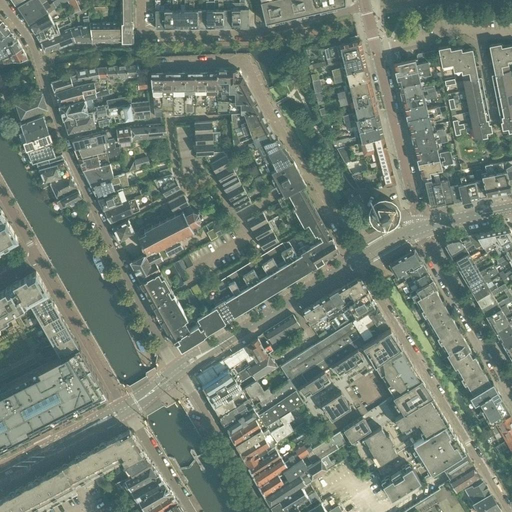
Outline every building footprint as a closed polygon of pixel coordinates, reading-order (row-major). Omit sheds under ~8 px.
[(17,5),(29,22),(54,8),(67,1),(69,0),(55,0),(52,2),(51,0),(25,0),(20,3),(17,5)] [(69,0),(67,1),(73,14),(80,10),(75,0),(69,0)] [(120,0),(121,22),(111,23),(112,42),(118,42),(118,40),(121,40),(122,28),(121,23),(132,23),(132,0),(120,0)] [(164,28),(164,10),(160,10),(159,0),(154,0),(154,4),(155,4),(155,28),(164,28)] [(167,0),(167,10),(164,10),(164,28),(172,28),(171,0),(167,0)] [(171,0),(172,28),(181,28),(181,10),(177,10),(177,0),(171,0)] [(181,5),(181,10),(181,28),(190,28),(189,0),(184,0),(185,5),(181,5)] [(189,0),(190,28),(198,27),(198,9),(194,9),(194,0),(189,0)] [(206,0),(201,0),(202,9),(198,9),(198,27),(207,27),(206,0)] [(206,0),(207,27),(215,27),(215,9),(211,9),(210,0),(206,0)] [(218,0),(219,9),(215,9),(215,27),(223,27),(222,0),(218,0)] [(222,0),(223,27),(231,27),(231,9),(228,9),(227,0),(222,0)] [(239,0),(235,0),(235,9),(231,9),(231,27),(240,27),(239,0)] [(239,0),(240,27),(248,27),(248,9),(244,9),(244,0),(239,0)] [(263,0),(260,1),(265,23),(345,4),(344,0),(263,0)] [(28,23),(35,32),(54,23),(50,15),(55,13),(54,8),(29,22),(28,23)] [(81,42),(91,42),(89,25),(88,18),(88,16),(83,17),(83,19),(84,26),(79,27),(81,42)] [(68,17),(58,21),(61,28),(70,23),(68,17)] [(0,37),(11,31),(1,20),(0,20),(0,37)] [(35,32),(40,41),(60,33),(58,29),(56,22),(54,23),(35,32)] [(89,25),(91,42),(97,42),(97,40),(101,40),(101,23),(89,23),(89,25)] [(111,23),(101,23),(101,40),(105,40),(105,42),(112,42),(111,23)] [(60,33),(40,41),(41,41),(45,53),(60,48),(67,45),(74,42),(81,42),(79,27),(79,26),(70,29),(62,32),(60,28),(58,29),(60,33)] [(122,28),(121,40),(121,42),(133,42),(132,28),(122,28)] [(0,47),(16,39),(11,31),(0,37),(0,47)] [(0,47),(0,57),(22,48),(21,46),(20,44),(17,40),(16,39),(0,47)] [(338,56),(340,61),(343,61),(343,62),(363,58),(359,40),(323,49),(326,59),(338,56)] [(511,47),(511,44),(501,46),(500,43),(489,45),(492,63),(489,63),(491,75),(509,71),(507,60),(511,59),(511,47)] [(460,70),(462,80),(481,76),(479,65),(475,66),(472,48),(461,50),(460,47),(450,49),(449,45),(438,48),(442,70),(452,68),(453,71),(460,70)] [(22,48),(0,57),(0,63),(14,61),(27,58),(22,48)] [(332,76),(332,77),(366,69),(363,58),(343,62),(343,61),(340,61),(341,67),(331,69),(333,76),(332,76)] [(393,64),(396,75),(429,68),(427,61),(420,63),(418,63),(417,60),(417,58),(393,64)] [(325,65),(324,61),(308,65),(309,69),(325,65)] [(116,66),(117,78),(129,77),(127,65),(116,66)] [(127,65),(129,77),(139,76),(138,65),(127,65)] [(104,67),(106,79),(113,78),(117,78),(116,66),(112,66),(110,67),(107,67),(104,67)] [(96,67),(85,70),(89,82),(98,80),(96,67)] [(98,80),(105,79),(106,79),(104,67),(97,67),(96,67),(98,80)] [(423,80),(422,76),(430,74),(429,68),(396,75),(399,85),(420,81),(423,80)] [(216,72),(217,92),(228,91),(228,92),(250,91),(250,90),(244,80),(238,69),(216,70),(216,72)] [(346,86),(349,85),(369,81),(366,69),(332,77),(333,77),(335,83),(344,81),(346,86)] [(76,71),(76,74),(79,84),(89,82),(85,70),(76,71)] [(511,82),(509,71),(491,75),(493,85),(511,82)] [(155,116),(163,116),(162,72),(150,72),(155,116)] [(163,116),(173,115),(173,72),(162,72),(163,116)] [(173,115),(184,115),(184,72),(173,72),(173,115)] [(184,115),(195,114),(195,72),(184,72),(184,115)] [(195,114),(206,114),(206,72),(195,72),(195,114)] [(218,113),(217,102),(217,92),(216,72),(206,72),(206,114),(218,113)] [(51,83),(55,93),(79,84),(76,74),(60,80),(51,83)] [(462,80),(465,90),(483,87),(481,76),(462,80)] [(55,93),(59,104),(84,99),(83,95),(107,89),(105,79),(98,80),(89,82),(79,84),(55,93)] [(146,80),(137,81),(138,85),(138,90),(147,89),(146,84),(146,80)] [(399,85),(401,97),(434,90),(433,83),(425,85),(424,80),(423,80),(420,81),(399,85)] [(338,99),(338,100),(372,92),(369,81),(349,85),(350,90),(337,93),(338,99)] [(511,92),(511,85),(511,82),(493,85),(495,96),(511,92)] [(465,90),(467,101),(485,97),(483,87),(465,90)] [(83,95),(84,99),(91,97),(96,96),(96,97),(108,94),(107,89),(83,95)] [(401,97),(404,108),(425,103),(430,102),(429,98),(436,96),(434,90),(401,97)] [(221,96),(221,102),(229,102),(256,101),(250,91),(228,92),(229,95),(221,96)] [(354,103),(355,108),(374,103),(372,96),(372,92),(338,100),(339,100),(340,106),(354,103)] [(511,103),(511,92),(495,96),(497,107),(511,103)] [(42,93),(22,100),(15,103),(20,118),(47,109),(42,93)] [(95,117),(95,120),(98,120),(99,126),(111,123),(110,118),(107,108),(130,104),(130,103),(129,96),(107,100),(107,104),(94,107),(92,101),(91,97),(84,99),(59,104),(63,117),(65,123),(73,121),(73,120),(74,119),(78,118),(78,119),(85,118),(84,113),(92,111),(93,116),(95,117)] [(467,101),(469,112),(487,108),(485,97),(467,101)] [(149,101),(130,103),(130,104),(133,119),(142,118),(150,117),(149,101)] [(234,154),(249,147),(276,138),(265,118),(264,115),(256,101),(229,102),(221,102),(217,102),(218,113),(231,113),(231,117),(231,120),(230,120),(230,121),(231,121),(232,125),(231,125),(231,127),(232,127),(232,131),(232,132),(232,136),(232,138),(233,142),(232,142),(233,143),(233,147),(234,154)] [(344,122),(345,122),(377,114),(374,103),(355,108),(356,112),(342,115),(343,118),(342,118),(342,119),(343,119),(344,122)] [(404,108),(407,118),(440,112),(446,110),(445,105),(439,107),(438,105),(426,108),(425,103),(404,108)] [(511,114),(511,103),(497,107),(499,117),(501,117),(511,114)] [(107,108),(110,118),(111,123),(133,119),(130,104),(107,108)] [(471,123),(488,119),(489,119),(487,108),(469,112),(471,123)] [(73,121),(65,123),(68,132),(81,129),(95,126),(94,121),(95,120),(95,117),(93,116),(92,111),(84,113),(85,118),(78,119),(78,118),(74,119),(73,120),(73,121)] [(407,118),(410,129),(435,124),(434,119),(441,118),(440,112),(407,118)] [(11,125),(15,133),(45,123),(42,114),(11,125)] [(352,127),(354,132),(380,126),(377,114),(345,122),(346,128),(352,127)] [(511,131),(511,114),(501,117),(502,121),(500,121),(502,133),(511,131)] [(488,119),(471,123),(474,138),(474,139),(492,135),(490,123),(488,123),(488,119)] [(194,131),(195,133),(212,132),(211,121),(194,122),(194,127),(194,128),(194,130),(194,131)] [(15,133),(20,142),(48,132),(45,123),(15,133)] [(164,124),(146,125),(148,139),(166,137),(164,124)] [(410,129),(412,140),(445,133),(445,132),(444,127),(436,129),(435,124),(410,129)] [(458,125),(453,126),(455,135),(460,134),(459,130),(464,129),(463,124),(458,125)] [(130,126),(129,126),(132,140),(148,139),(146,125),(130,126)] [(132,140),(129,126),(116,128),(118,142),(132,140)] [(333,142),(337,148),(350,144),(383,137),(380,126),(354,132),(355,137),(333,142)] [(70,139),(73,148),(103,141),(103,140),(108,139),(105,130),(80,136),(70,139)] [(19,151),(26,149),(49,141),(51,140),(51,139),(51,138),(50,135),(49,134),(48,132),(20,142),(15,144),(19,151)] [(195,142),(195,144),(213,143),(212,132),(195,133),(195,138),(194,139),(194,141),(195,142)] [(445,133),(412,140),(415,151),(440,146),(439,141),(447,140),(446,135),(445,133)] [(256,161),(268,155),(271,160),(287,152),(277,137),(276,138),(249,147),(250,148),(252,154),(253,155),(255,160),(255,161),(256,161)] [(383,137),(350,144),(337,148),(345,162),(365,157),(368,171),(352,175),(359,188),(394,182),(388,159),(383,137)] [(73,148),(77,158),(115,148),(114,138),(108,139),(103,140),(103,141),(73,148)] [(32,162),(35,161),(55,156),(49,141),(26,149),(32,162)] [(213,169),(215,173),(231,165),(225,155),(224,153),(213,154),(213,143),(195,144),(195,148),(195,150),(195,151),(196,153),(196,155),(205,155),(211,165),(211,167),(212,168),(213,169)] [(415,151),(418,162),(451,156),(449,149),(442,151),(440,146),(415,151)] [(77,158),(82,169),(110,164),(122,160),(121,160),(118,147),(115,148),(77,158)] [(263,175),(271,171),(292,159),(287,152),(271,160),(268,155),(256,161),(259,168),(259,169),(261,174),(262,175),(263,175)] [(35,161),(38,167),(65,160),(62,154),(55,156),(35,161)] [(136,170),(149,166),(147,156),(133,160),(136,170)] [(418,162),(421,178),(430,176),(433,175),(436,175),(435,170),(446,168),(445,164),(452,162),(451,156),(418,162)] [(293,208),(293,207),(309,199),(302,186),(306,184),(304,180),(299,172),(292,159),(271,171),(276,181),(268,186),(270,190),(279,186),(282,193),(284,195),(277,199),(279,202),(281,206),(292,200),(295,206),(293,207),(293,208)] [(38,167),(44,180),(70,173),(65,160),(38,167)] [(483,172),(481,173),(486,194),(487,194),(487,195),(489,195),(511,190),(507,174),(504,163),(504,161),(484,165),(486,172),(483,172)] [(82,169),(90,183),(113,176),(110,166),(110,164),(82,169)] [(218,178),(220,182),(236,174),(231,165),(215,173),(216,175),(216,176),(217,177),(218,178)] [(159,171),(161,177),(171,173),(172,173),(171,168),(159,171)] [(467,169),(463,170),(469,199),(478,197),(474,181),(470,181),(467,169)] [(477,180),(474,181),(478,197),(487,195),(487,194),(486,194),(481,173),(480,169),(476,170),(475,170),(477,180)] [(454,171),(457,184),(461,200),(469,199),(463,170),(461,170),(454,171)] [(90,183),(97,197),(136,185),(136,184),(128,187),(124,175),(130,174),(129,171),(121,174),(113,176),(90,183)] [(446,173),(453,202),(461,200),(457,184),(454,185),(450,171),(446,172),(446,173)] [(51,184),(53,188),(74,181),(70,173),(44,180),(44,181),(39,183),(41,188),(51,184)] [(159,186),(165,196),(180,188),(178,183),(178,182),(177,180),(176,180),(175,178),(173,179),(171,173),(161,177),(153,179),(157,187),(159,186)] [(444,180),(440,181),(445,204),(453,202),(446,173),(443,173),(444,180)] [(223,188),(226,192),(241,183),(236,174),(220,182),(221,184),(221,186),(222,187),(223,188)] [(433,175),(430,176),(436,205),(445,204),(440,181),(434,182),(433,175)] [(254,179),(256,184),(258,188),(264,185),(260,176),(254,179)] [(430,176),(421,178),(428,207),(436,205),(430,176)] [(57,197),(58,199),(78,189),(74,181),(53,188),(57,197)] [(229,197),(231,201),(246,193),(241,183),(226,192),(227,193),(227,195),(227,196),(229,197)] [(97,197),(103,209),(122,202),(134,197),(141,195),(136,185),(97,197)] [(354,196),(349,188),(344,191),(348,199),(354,196)] [(78,189),(58,199),(56,200),(60,207),(81,196),(78,189)] [(246,193),(231,201),(232,203),(232,205),(232,206),(234,207),(236,211),(252,203),(246,193)] [(168,202),(173,212),(189,204),(188,202),(188,200),(187,199),(186,198),(183,194),(168,202)] [(348,199),(352,206),(362,201),(358,194),(354,196),(348,199)] [(377,225),(381,226),(398,216),(400,212),(394,202),(393,201),(392,200),(391,199),(389,198),(388,197),(387,197),(385,197),(384,196),(382,197),(381,197),(379,197),(378,198),(377,198),(375,199),(375,200),(374,200),(373,201),(372,203),(371,204),(371,205),(370,206),(370,207),(370,209),(370,210),(370,212),(371,213),(371,215),(372,216),(377,225)] [(122,202),(103,209),(110,222),(118,218),(139,209),(137,204),(134,197),(122,202)] [(293,207),(298,216),(314,207),(309,199),(293,207)] [(147,252),(147,254),(178,238),(184,235),(185,235),(186,235),(185,234),(192,231),(193,232),(200,228),(202,228),(202,227),(201,227),(199,223),(200,223),(199,222),(200,217),(201,218),(201,216),(200,216),(198,212),(198,211),(197,212),(193,210),(193,209),(192,209),(190,205),(182,209),(182,210),(181,210),(181,211),(175,214),(175,213),(173,214),(174,215),(168,218),(167,217),(166,218),(166,219),(160,222),(160,221),(159,222),(153,226),(152,225),(151,226),(145,229),(144,229),(145,232),(139,236),(138,235),(137,236),(138,237),(140,241),(139,241),(143,248),(144,248),(146,253),(147,252)] [(308,224),(313,233),(324,226),(314,207),(298,216),(303,226),(308,224)] [(251,228),(252,230),(268,221),(262,212),(247,220),(249,224),(249,226),(250,227),(251,228)] [(0,250),(18,240),(6,219),(0,222),(0,250)] [(212,226),(217,237),(232,229),(227,219),(212,226)] [(257,239),(273,231),(277,228),(272,219),(268,221),(252,230),(254,234),(254,235),(255,237),(256,238),(257,239)] [(134,232),(128,220),(112,227),(119,240),(134,232),(134,231),(134,232)] [(321,239),(318,241),(329,259),(339,253),(332,241),(333,240),(331,237),(330,237),(324,226),(313,233),(314,235),(316,234),(317,236),(319,235),(321,239)] [(497,230),(500,244),(511,237),(511,233),(509,227),(497,230)] [(486,252),(494,247),(500,244),(497,230),(475,234),(477,237),(482,245),(484,248),(486,252)] [(273,231),(257,239),(259,243),(259,245),(260,246),(261,247),(263,249),(278,241),(273,231)] [(445,245),(449,253),(477,237),(475,234),(448,240),(447,240),(445,245)] [(449,253),(454,260),(468,252),(466,248),(473,244),(475,248),(482,245),(477,237),(449,253)] [(511,237),(500,244),(494,247),(498,254),(503,251),(511,246),(511,237)] [(130,261),(140,281),(159,270),(156,262),(183,248),(178,238),(147,254),(145,255),(145,254),(144,254),(143,254),(143,255),(143,254),(142,255),(131,261),(130,261)] [(312,244),(309,246),(320,263),(324,261),(324,262),(329,259),(318,241),(316,238),(310,241),(312,244)] [(284,246),(286,249),(302,274),(305,272),(305,273),(311,270),(300,251),(296,254),(288,241),(282,243),(284,246)] [(282,243),(215,284),(216,285),(217,287),(284,246),(282,243)] [(298,248),(300,251),(311,270),(316,267),(316,266),(320,263),(309,246),(306,248),(304,245),(298,248)] [(496,260),(498,263),(511,255),(511,246),(503,251),(505,254),(496,260)] [(454,260),(458,268),(486,252),(484,248),(470,256),(468,252),(454,260)] [(286,262),(282,265),(292,281),(298,278),(297,277),(302,274),(286,249),(281,253),(286,262)] [(414,268),(422,263),(415,250),(414,249),(413,249),(405,254),(414,268)] [(458,268),(463,276),(477,268),(475,264),(488,256),(486,252),(458,268)] [(183,257),(188,267),(193,265),(187,254),(183,257)] [(405,254),(398,258),(407,272),(414,268),(405,254)] [(509,261),(511,265),(511,264),(511,255),(498,263),(500,267),(509,261)] [(184,281),(188,279),(183,270),(186,268),(180,258),(173,262),(184,281)] [(397,277),(402,274),(407,272),(398,258),(389,263),(397,277)] [(273,259),(268,262),(282,286),(286,284),(286,285),(292,281),(282,265),(278,267),(273,259)] [(267,274),(263,277),(273,293),(279,289),(278,289),(282,286),(268,262),(262,265),(267,274)] [(169,266),(180,286),(184,284),(183,282),(172,263),(169,265),(169,266)] [(403,281),(404,284),(427,271),(422,263),(414,268),(407,272),(402,274),(405,280),(403,281)] [(463,276),(468,284),(495,268),(493,264),(479,272),(477,268),(463,276)] [(502,280),(509,275),(511,273),(511,264),(511,265),(511,268),(504,273),(502,270),(498,273),(502,280)] [(468,284),(472,292),(491,281),(489,277),(498,272),(495,268),(468,284)] [(167,329),(168,330),(187,317),(175,296),(173,294),(172,291),(160,270),(160,271),(159,270),(140,281),(141,282),(140,283),(142,287),(144,287),(151,299),(150,301),(153,306),(156,311),(157,311),(164,324),(164,325),(166,328),(167,329)] [(254,270),(249,273),(264,297),(267,296),(267,297),(273,293),(263,277),(259,279),(254,270)] [(30,302),(48,292),(36,271),(0,291),(0,386),(60,356),(54,344),(48,334),(42,323),(36,313),(30,302)] [(411,290),(412,291),(432,279),(427,271),(404,284),(406,286),(408,285),(409,286),(410,288),(411,289),(411,290)] [(248,286),(244,288),(254,305),(260,301),(259,300),(264,297),(249,273),(243,277),(248,286)] [(346,303),(367,290),(360,278),(356,277),(347,283),(338,289),(338,288),(337,289),(346,303)] [(414,299),(435,288),(437,287),(432,279),(412,291),(409,292),(414,299)] [(228,285),(229,286),(244,309),(248,307),(248,308),(254,305),(244,288),(240,291),(234,281),(228,285)] [(472,292),(477,300),(497,288),(495,284),(493,285),(491,281),(472,292)] [(191,287),(191,288),(196,297),(202,293),(197,284),(191,287)] [(477,300),(481,308),(495,299),(493,295),(498,292),(503,289),(506,287),(504,284),(497,288),(477,300)] [(213,302),(215,306),(225,322),(225,321),(228,319),(229,320),(235,316),(224,298),(220,301),(216,295),(221,292),(220,291),(217,287),(216,285),(202,294),(209,305),(213,302)] [(229,286),(220,291),(221,292),(224,298),(235,316),(241,313),(240,312),(244,309),(229,286)] [(189,288),(183,292),(193,308),(198,305),(189,288)] [(435,334),(437,337),(451,328),(453,327),(454,329),(457,327),(444,304),(446,302),(445,301),(444,299),(442,300),(435,288),(414,299),(419,307),(421,310),(427,321),(430,327),(435,334)] [(337,308),(340,306),(346,303),(337,289),(328,294),(337,308)] [(349,308),(351,310),(372,297),(367,290),(346,303),(340,306),(343,312),(349,308)] [(54,303),(48,292),(30,302),(36,313),(54,303)] [(328,314),(337,308),(328,294),(319,300),(327,313),(328,314)] [(497,303),(495,299),(481,308),(486,315),(511,299),(511,296),(508,298),(508,297),(503,300),(497,303)] [(343,312),(349,322),(355,318),(376,305),(373,300),(372,297),(351,310),(349,308),(343,312)] [(511,299),(486,315),(491,323),(505,315),(502,311),(511,305),(511,299)] [(323,316),(327,313),(319,300),(311,305),(324,327),(328,325),(326,322),(323,316)] [(60,313),(54,303),(36,313),(42,323),(60,313)] [(320,330),(324,327),(311,305),(302,311),(310,324),(315,321),(320,330)] [(362,328),(365,325),(367,324),(366,322),(372,318),(376,324),(385,319),(376,305),(355,318),(362,328)] [(198,324),(173,339),(180,350),(216,328),(224,323),(225,322),(215,306),(197,317),(195,319),(198,324)] [(335,331),(349,322),(343,312),(340,306),(337,308),(328,314),(325,315),(335,331)] [(66,323),(60,313),(42,323),(48,334),(66,323)] [(172,337),(173,339),(198,324),(195,319),(197,317),(194,313),(187,317),(168,330),(169,332),(169,333),(171,336),(172,337)] [(264,332),(271,343),(299,326),(292,315),(264,332)] [(491,323),(495,331),(511,321),(511,315),(507,319),(505,315),(491,323)] [(357,350),(362,346),(377,336),(374,331),(373,331),(370,332),(365,325),(362,328),(355,318),(349,322),(335,331),(280,366),(288,378),(289,377),(296,389),(299,387),(324,371),(332,366),(357,350)] [(511,321),(495,331),(500,339),(511,331),(511,321)] [(72,334),(66,323),(48,334),(54,344),(72,334)] [(450,361),(455,368),(474,356),(460,331),(462,330),(460,326),(457,327),(454,329),(453,327),(451,328),(437,337),(449,359),(450,361)] [(418,423),(426,435),(448,421),(432,395),(421,378),(401,345),(390,328),(377,336),(362,346),(369,356),(380,374),(384,372),(390,382),(387,384),(394,395),(392,396),(403,413),(394,418),(401,430),(414,422),(416,424),(418,423)] [(511,331),(500,339),(505,348),(511,343),(511,331)] [(79,346),(72,334),(54,344),(60,356),(79,346)] [(250,343),(246,345),(252,355),(255,361),(249,365),(246,367),(252,375),(255,380),(256,379),(277,366),(269,352),(272,350),(269,344),(264,347),(263,348),(257,338),(256,338),(251,342),(250,342),(250,343)] [(203,372),(196,376),(200,383),(202,386),(203,388),(229,369),(233,367),(245,359),(249,365),(255,361),(252,355),(246,345),(246,344),(243,347),(224,358),(222,359),(219,362),(216,364),(204,371),(203,372)] [(97,377),(95,374),(91,367),(90,366),(86,359),(85,357),(84,354),(82,351),(81,349),(79,346),(60,356),(0,386),(0,449),(21,439),(33,433),(35,432),(41,429),(43,428),(51,424),(54,422),(63,418),(64,417),(73,413),(75,412),(84,407),(86,406),(95,402),(96,401),(98,400),(103,398),(105,397),(108,395),(106,392),(102,385),(101,384),(97,377)] [(363,359),(357,350),(332,366),(338,375),(363,359)] [(465,385),(470,395),(490,383),(484,372),(486,371),(483,366),(481,368),(474,356),(455,368),(465,385)] [(155,364),(157,367),(150,371),(146,373),(145,377),(148,381),(150,384),(152,387),(152,388),(156,395),(157,396),(159,399),(163,406),(165,408),(166,408),(167,408),(167,407),(175,402),(177,401),(178,401),(182,398),(175,388),(174,386),(164,369),(162,366),(157,358),(156,357),(155,364)] [(229,369),(203,388),(206,393),(207,394),(233,376),(237,373),(233,367),(229,369)] [(233,376),(207,394),(211,402),(214,406),(242,390),(238,383),(252,375),(246,367),(237,373),(233,376)] [(330,380),(324,371),(299,387),(305,396),(330,380)] [(289,377),(288,378),(285,380),(287,382),(271,392),(260,399),(223,423),(229,433),(295,390),(296,389),(289,377)] [(242,390),(214,406),(219,415),(251,395),(253,398),(257,395),(260,399),(271,392),(271,391),(270,392),(270,391),(267,387),(263,390),(257,380),(256,379),(255,380),(250,383),(244,387),(245,388),(242,390)] [(490,425),(495,422),(510,413),(510,412),(492,382),(490,383),(470,395),(469,396),(474,404),(479,401),(483,407),(480,408),(490,425)] [(260,428),(279,416),(289,410),(298,404),(298,405),(301,403),(303,402),(295,390),(229,433),(234,443),(260,427),(260,428)] [(329,416),(331,418),(350,406),(348,403),(349,403),(348,402),(340,391),(321,403),(327,412),(329,416)] [(223,423),(260,399),(257,395),(253,398),(251,395),(219,415),(223,423)] [(352,405),(325,422),(332,435),(338,431),(343,428),(360,417),(352,405)] [(266,448),(283,436),(292,430),(288,421),(293,417),(289,410),(279,416),(284,424),(239,451),(244,459),(265,447),(266,448)] [(489,425),(494,435),(500,431),(511,424),(511,416),(510,413),(495,422),(490,425),(489,425)] [(234,443),(239,451),(284,424),(279,416),(260,428),(260,427),(234,443)] [(352,440),(356,437),(370,428),(362,416),(360,417),(343,428),(350,440),(351,441),(352,440)] [(423,437),(397,453),(380,464),(372,468),(391,498),(420,480),(442,466),(466,451),(454,432),(448,422),(423,437)] [(503,435),(506,440),(511,436),(511,424),(500,431),(494,435),(496,439),(503,435)] [(375,455),(380,464),(397,453),(392,445),(394,444),(388,434),(386,435),(381,427),(364,437),(369,445),(368,446),(374,456),(375,455)] [(123,467),(145,453),(129,429),(67,463),(0,498),(0,511),(42,511),(77,493),(74,487),(72,485),(78,481),(121,458),(124,464),(122,465),(123,467)] [(264,495),(306,466),(301,458),(306,455),(311,463),(326,454),(339,446),(340,445),(340,446),(346,443),(339,432),(340,431),(340,430),(333,435),(331,436),(315,446),(315,447),(312,448),(311,448),(258,484),(264,495)] [(252,474),(287,452),(307,438),(308,439),(309,438),(305,432),(304,432),(288,443),(248,467),(252,474)] [(248,467),(288,443),(283,436),(266,448),(265,447),(244,459),(248,467)] [(511,450),(511,436),(506,440),(496,447),(499,452),(509,446),(511,450)] [(308,439),(307,438),(287,452),(252,474),(258,484),(311,448),(310,446),(312,444),(308,439)] [(469,457),(466,451),(442,466),(445,472),(448,480),(473,465),(469,457)] [(151,463),(145,453),(123,467),(127,473),(129,476),(151,463)] [(270,505),(302,485),(308,481),(326,469),(327,469),(336,463),(333,459),(330,461),(326,454),(311,463),(306,466),(264,495),(270,505)] [(336,463),(327,469),(326,469),(308,481),(302,485),(270,505),(275,511),(274,511),(281,511),(307,496),(302,488),(307,485),(309,483),(314,491),(353,467),(353,466),(346,456),(336,463)] [(158,474),(151,463),(129,476),(124,479),(114,483),(118,489),(125,485),(125,484),(126,483),(130,489),(158,474)] [(480,477),(478,472),(477,471),(473,465),(448,480),(449,481),(452,487),(456,492),(480,477)] [(107,477),(106,474),(106,473),(95,480),(101,490),(106,487),(102,480),(107,477)] [(163,480),(158,474),(130,489),(136,498),(131,501),(129,498),(124,501),(126,505),(131,502),(132,503),(138,499),(165,484),(163,480)] [(474,503),(478,511),(491,511),(499,508),(490,493),(483,481),(482,479),(482,478),(465,488),(474,503)] [(169,490),(165,484),(138,499),(143,509),(171,493),(173,492),(171,488),(169,490)] [(300,511),(298,508),(308,502),(309,504),(318,498),(317,497),(314,492),(307,496),(281,511),(300,511)] [(161,511),(177,502),(171,493),(143,509),(144,510),(144,511),(161,511)] [(341,511),(339,507),(331,511),(326,511),(320,501),(302,511),(341,511)] [(183,511),(177,502),(161,511),(183,511)]
